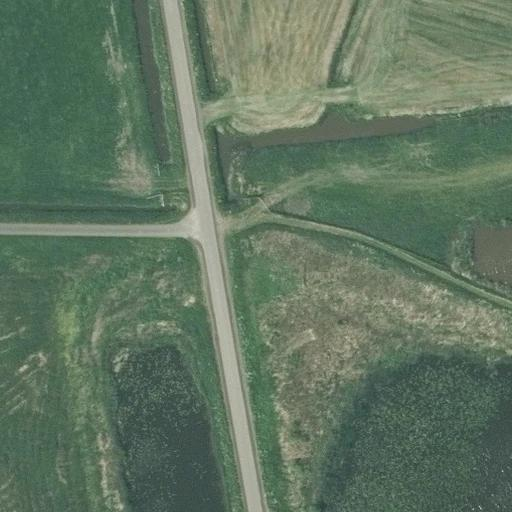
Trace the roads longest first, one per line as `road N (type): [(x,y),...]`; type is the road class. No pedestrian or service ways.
road 1 (unclassified): [(256,511),(203,229)]
road 2 (unclassified): [(203,229),(166,0)]
road 3 (unclassified): [(203,229),(0,228)]
